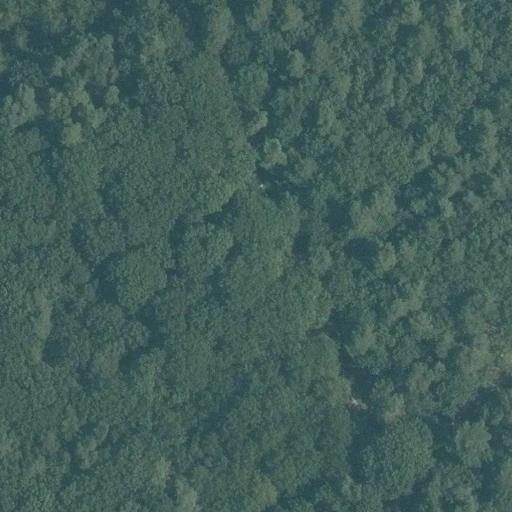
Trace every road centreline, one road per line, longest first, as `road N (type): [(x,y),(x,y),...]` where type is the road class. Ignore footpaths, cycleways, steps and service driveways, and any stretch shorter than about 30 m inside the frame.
road 1 (unknown): [(412,511),(188,0)]
road 2 (unknown): [(382,444),(511,373)]
